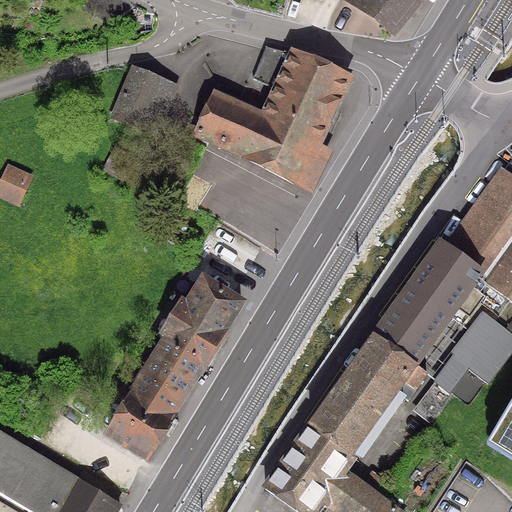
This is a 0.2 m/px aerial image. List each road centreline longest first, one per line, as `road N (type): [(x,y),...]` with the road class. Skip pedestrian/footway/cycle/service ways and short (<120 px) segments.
road 1 (primary): [(421,75),(153,511)]
road 2 (residential): [(498,123),(232,511)]
road 3 (tertiary): [(421,75),(366,50),(187,5)]
road 4 (residential): [(0,91),(157,46),(173,37),(187,5)]
